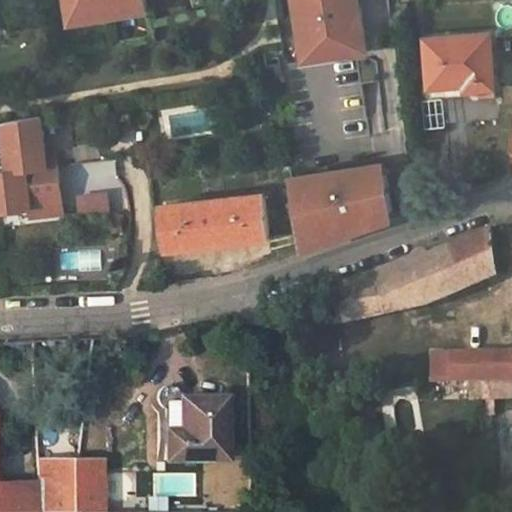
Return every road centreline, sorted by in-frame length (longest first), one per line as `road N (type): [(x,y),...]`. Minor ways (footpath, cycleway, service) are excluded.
road 1 (residential): [(0,321),(106,317),(244,293),(511,197)]
road 2 (unknown): [(420,230),(382,0)]
road 3 (unknown): [(140,312),(140,195),(120,177),(74,172)]
